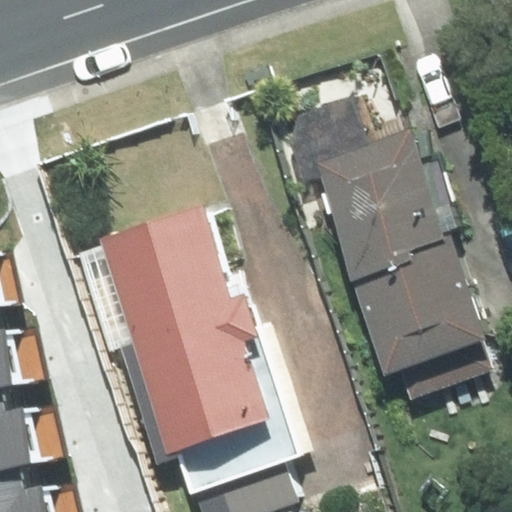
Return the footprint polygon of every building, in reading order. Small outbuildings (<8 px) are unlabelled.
[(416,144),(325,173),(388,372),(479,343),(416,144)] [(222,252),(115,281),(166,468),(273,439),(222,252)] [(0,388),(13,386),(2,334),(0,334),(0,388)] [(4,403),(0,403),(0,472),(33,466),(21,411),(6,414),(4,403)] [(23,478),(0,483),(0,511),(49,511),(43,484),(25,488),(23,478)]
